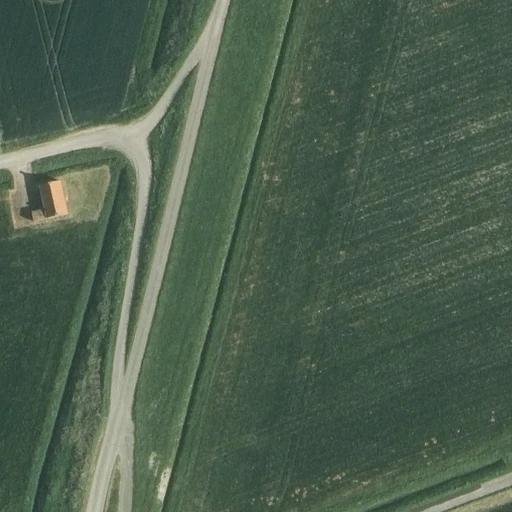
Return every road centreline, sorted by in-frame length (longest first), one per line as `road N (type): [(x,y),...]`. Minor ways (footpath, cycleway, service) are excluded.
road 1 (unclassified): [(114,428),(214,22)]
road 2 (unclassified): [(114,428),(143,169),(133,138)]
road 3 (unclassified): [(133,138),(170,103),(214,22)]
road 4 (unclassified): [(0,167),(133,138)]
